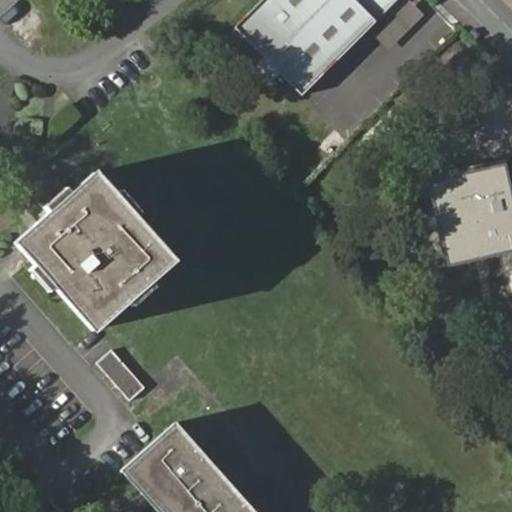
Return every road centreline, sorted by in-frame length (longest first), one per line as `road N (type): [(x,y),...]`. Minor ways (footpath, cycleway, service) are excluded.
road 1 (residential): [(0,37),(22,59),(60,68),(101,58),(165,0)]
road 2 (residential): [(124,421),(0,283)]
